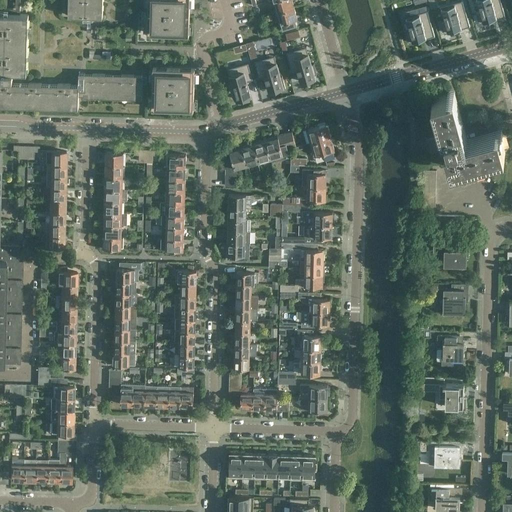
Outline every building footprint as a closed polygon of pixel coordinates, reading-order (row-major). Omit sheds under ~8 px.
[(103,17),(103,0),(68,0),(68,16),(103,17)] [(148,0),(147,33),(189,34),(190,0),(148,0)] [(294,7),(292,0),(274,0),(278,11),(294,7)] [(476,0),(480,12),(476,13),(478,18),(479,24),(494,20),(493,17),(497,16),(498,18),(503,17),(505,17),(500,0),(476,0)] [(442,22),(441,23),(444,34),(459,30),(458,27),(462,26),(462,28),(468,26),(468,27),(470,27),(468,21),(462,1),(461,1),(461,3),(441,9),(445,22),(442,22)] [(297,18),(294,7),(278,11),(281,23),(279,23),(281,30),(297,25),(295,19),(297,18)] [(27,73),(27,64),(24,63),(24,58),(24,52),(27,52),(28,35),(25,34),(25,23),(28,23),(28,14),(20,14),(20,9),(8,9),(4,9),(4,13),(0,13),(0,102),(12,103),(11,106),(29,106),(29,103),(35,103),(40,103),(40,107),(57,107),(58,104),(69,104),(69,107),(78,108),(79,95),(83,95),(83,97),(92,97),(92,94),(104,94),(104,98),(121,98),(121,95),(133,95),(133,98),(142,99),(143,75),(141,75),(141,76),(142,76),(142,78),(134,78),(134,75),(121,75),(121,77),(105,77),(105,74),(92,74),(92,76),(84,76),(85,74),(79,73),(78,84),(78,85),(78,87),(70,87),(70,84),(58,84),(58,86),(41,86),(42,83),(29,83),(29,85),(13,85),(13,82),(7,82),(7,78),(13,79),(13,72),(27,73)] [(409,31),(406,32),(409,44),(423,40),(423,37),(427,36),(427,38),(433,36),(433,37),(435,36),(431,23),(428,13),(406,19),(409,31)] [(260,21),(256,22),(253,23),(256,34),(263,32),(260,21)] [(253,41),(246,43),(250,59),(257,57),(253,41)] [(245,44),(234,47),(236,54),(247,51),(245,44)] [(293,51),(286,52),(291,69),(297,67),(297,68),(297,69),(298,69),(299,72),(298,72),(298,73),(301,82),(315,78),(314,75),(317,74),(314,64),(311,64),(306,49),(294,52),(293,51)] [(261,59),(254,61),(259,78),(265,76),(265,77),(265,78),(266,78),(267,81),(266,81),(267,81),(269,91),(274,89),(275,91),(285,88),(282,76),(280,77),(275,58),(262,61),(261,59)] [(241,67),(229,70),(233,86),(230,87),(233,97),(236,97),(237,100),(250,96),(248,87),(248,86),(247,86),(246,83),(247,83),(246,81),(253,80),(248,63),(241,65),(241,67)] [(152,108),(194,109),(195,67),(153,66),(152,108)] [(448,95),(437,98),(432,100),(442,136),(437,137),(441,149),(446,148),(451,168),(505,153),(501,137),(504,136),(503,129),(467,139),(454,91),(447,93),(448,95)] [(308,129),(311,142),(331,137),(329,131),(328,125),(327,125),(327,124),(325,124),(325,122),(318,124),(318,126),(308,129)] [(286,133),(290,148),(296,146),(292,132),(291,132),(287,133),(286,133)] [(277,136),(278,138),(273,139),(272,137),(266,141),(271,158),(272,162),(289,157),(289,153),(288,148),(290,148),(286,133),(283,134),(278,136),(278,135),(277,136)] [(332,142),(331,137),(311,142),(315,155),(323,153),(325,159),(334,156),(333,150),(334,150),(334,148),(332,142)] [(271,158),(266,141),(261,142),(260,140),(254,144),(260,162),(271,158)] [(260,162),(254,144),(249,146),(248,144),(242,147),(247,165),(260,162)] [(247,165),(242,147),(237,149),(236,147),(230,151),(232,159),(233,158),(236,168),(247,165)] [(144,162),(145,150),(144,150),(140,150),(140,149),(135,149),(135,154),(139,154),(139,161),(144,162)] [(66,163),(66,151),(46,151),(46,163),(47,163),(66,163)] [(123,165),(123,153),(116,153),(116,152),(114,152),(114,153),(106,152),(106,165),(123,165)] [(168,154),(168,167),(186,167),(186,155),(178,154),(176,154),(168,154)] [(233,158),(232,159),(221,162),(222,163),(223,167),(223,169),(226,169),(226,174),(225,174),(237,175),(237,174),(236,168),(233,158)] [(65,175),(66,163),(47,163),(46,175),(65,175)] [(123,178),(123,165),(106,165),(105,177),(123,178)] [(185,179),(186,167),(168,167),(168,179),(172,179),(185,179)] [(308,176),(308,186),(319,186),(325,186),(326,173),(314,173),(314,176),(308,176)] [(65,187),(65,175),(46,175),(46,186),(51,187),(65,187)] [(122,189),(123,178),(105,177),(105,189),(122,189)] [(185,191),(185,179),(172,179),(168,179),(165,179),(165,191),(167,191),(177,191),(185,191)] [(312,205),(312,199),(325,199),(325,186),(319,186),(308,186),(304,186),(303,198),(301,198),(301,197),(292,197),(283,197),(283,204),(301,205),(312,205)] [(65,199),(65,187),(51,187),(51,199),(65,199)] [(122,201),(122,189),(105,189),(105,200),(122,201)] [(185,203),(185,191),(177,191),(167,191),(167,202),(185,203)] [(251,207),(251,195),(246,195),(229,194),(229,195),(228,206),(228,207),(246,207),(251,207)] [(64,211),(65,199),(51,199),(50,211),(64,211)] [(122,213),(122,201),(105,200),(104,212),(122,213)] [(184,215),(185,203),(167,202),(167,214),(184,215)] [(246,219),(246,207),(228,207),(228,218),(228,219),(246,219)] [(64,211),(50,211),(45,210),(45,222),(46,222),(64,223),(64,211)] [(314,217),(314,224),(332,224),(332,213),(332,212),(323,212),(323,211),(322,211),(322,212),(318,212),(318,211),(317,211),(311,211),(311,217),(314,217)] [(122,225),(122,213),(104,212),(104,225),(122,225)] [(184,227),(184,215),(167,214),(166,226),(184,227)] [(251,219),(246,219),(228,219),(228,230),(228,231),(250,231),(251,219)] [(64,235),(64,223),(46,222),(45,234),(64,235)] [(332,225),(332,224),(314,224),(314,231),(305,231),(305,237),(317,237),(322,237),(332,237),(332,236),(332,225)] [(126,225),(122,225),(104,225),(104,236),(121,237),(126,237),(126,225)] [(184,227),(166,226),(164,226),(164,238),(184,239),(184,227)] [(250,243),(250,231),(228,231),(227,242),(227,243),(250,243)] [(63,247),(64,235),(45,234),(45,240),(49,241),(49,247),(63,247)] [(121,249),(121,237),(104,236),(103,248),(111,248),(111,249),(113,249),(113,248),(121,249)] [(183,250),(184,239),(164,238),(163,250),(174,250),(175,250),(183,250)] [(466,266),(465,266),(465,257),(469,257),(469,256),(468,256),(468,250),(464,250),(464,241),(465,241),(465,240),(434,239),(433,247),(434,247),(434,252),(433,252),(433,253),(447,253),(446,265),(444,265),(444,266),(466,266)] [(250,259),(250,243),(227,243),(227,254),(227,255),(227,258),(250,259)] [(23,263),(23,262),(18,262),(18,246),(0,245),(0,295),(22,296),(22,295),(22,290),(22,285),(22,280),(5,280),(5,277),(23,277),(23,273),(22,273),(22,268),(23,268),(22,268),(23,263)] [(324,249),(302,248),(302,261),(323,261),(324,249)] [(323,267),(323,261),(302,261),(302,273),(324,273),(325,267),(323,267)] [(131,280),(132,268),(117,268),(116,280),(131,280)] [(182,269),(182,282),(197,282),(197,270),(182,269)] [(237,271),(237,283),(251,283),(258,284),(259,272),(237,271)] [(77,272),(70,272),(59,272),(58,283),(62,283),(76,284),(79,284),(79,277),(77,277),(77,272)] [(324,282),(324,273),(302,273),(301,280),(296,280),(295,285),(288,285),(288,284),(285,284),(285,282),(281,281),(280,291),(298,292),(299,285),(323,286),(323,282),(324,282)] [(131,292),(131,280),(116,280),(116,291),(131,292)] [(196,293),(197,282),(182,282),(181,293),(196,293)] [(76,284),(62,283),(62,295),(76,296),(76,284)] [(251,295),(251,283),(237,283),(236,295),(251,295)] [(465,313),(465,302),(465,296),(462,296),(463,289),(438,288),(437,312),(443,312),(443,313),(465,313)] [(131,304),(131,292),(116,291),(116,303),(131,304)] [(321,292),(298,292),(280,291),(280,297),(298,298),(299,299),(300,300),(303,301),(304,302),(306,302),(308,303),(309,303),(309,310),(311,310),(330,311),(330,310),(330,299),(330,298),(321,298),(321,292)] [(196,305),(196,293),(181,293),(181,305),(196,305)] [(22,296),(0,295),(0,329),(21,330),(21,329),(21,324),(21,319),(22,314),(4,314),(4,311),(22,311),(22,307),(21,307),(21,302),(22,302),(22,301),(21,301),(22,296)] [(76,307),(76,296),(62,295),(62,307),(76,307)] [(251,307),(251,295),(236,295),(236,307),(251,307)] [(131,316),(131,304),(116,303),(116,316),(131,316)] [(196,318),(196,305),(181,305),(181,317),(196,318)] [(75,319),(76,307),(62,307),(61,319),(75,319)] [(251,319),(251,307),(236,307),(236,319),(251,319)] [(330,311),(311,310),(311,312),(304,313),(306,323),(330,324),(330,323),(329,323),(330,311)] [(130,328),(131,316),(116,316),(115,328),(130,328)] [(195,330),(196,318),(181,317),(180,329),(195,330)] [(75,331),(75,319),(61,319),(61,331),(75,331)] [(250,331),(251,319),(236,319),(235,331),(250,331)] [(130,340),(130,328),(115,328),(115,340),(130,340)] [(21,330),(0,329),(0,363),(3,364),(3,363),(20,364),(20,363),(20,358),(20,353),(21,353),(21,348),(3,348),(3,345),(21,345),(21,341),(20,341),(21,336),(21,335),(21,330)] [(195,342),(195,330),(180,329),(180,342),(195,342)] [(75,343),(75,331),(61,331),(61,343),(75,343)] [(250,343),(250,331),(235,331),(235,343),(250,343)] [(303,340),(303,347),(321,348),(321,335),(300,334),(300,339),(303,340)] [(466,344),(464,344),(464,343),(459,343),(459,342),(459,336),(460,336),(460,335),(437,335),(437,343),(443,343),(443,350),(438,349),(436,351),(436,359),(438,361),(441,361),(441,365),(453,365),(453,359),(464,360),(464,349),(466,349),(466,344)] [(130,352),(130,340),(115,340),(115,352),(122,352),(130,352)] [(195,342),(180,342),(176,342),(175,354),(180,354),(195,354),(195,342)] [(75,355),(75,343),(61,343),(61,355),(75,355)] [(250,355),(250,343),(235,343),(235,355),(250,355)] [(321,354),(321,348),(303,347),(302,360),(321,360),(321,354)] [(129,365),(130,352),(122,352),(115,352),(114,364),(129,365)] [(194,366),(195,354),(180,354),(179,366),(194,366)] [(74,368),(75,355),(61,355),(60,367),(63,367),(74,368)] [(249,368),(250,355),(235,355),(234,368),(249,368)] [(296,372),(307,373),(320,373),(320,368),(321,368),(321,360),(302,360),(302,368),(294,367),(293,372),(278,372),(278,377),(296,378),(296,372)] [(182,368),(182,374),(182,378),(186,378),(186,375),(194,375),(194,369),(182,368)] [(463,407),(464,385),(464,384),(446,383),(444,383),(444,378),(420,377),(420,388),(439,389),(439,398),(440,398),(445,398),(445,406),(463,407)] [(133,405),(133,390),(133,384),(121,383),(121,389),(121,396),(121,404),(133,405)] [(328,387),(328,385),(318,384),(318,385),(313,385),(313,384),(300,384),(300,397),(309,397),(328,397),(328,395),(330,395),(330,387),(328,387)] [(74,386),(63,385),(54,385),(54,398),(63,398),(73,398),(74,386)] [(157,405),(157,390),(157,386),(145,385),(145,390),(145,405),(157,405)] [(181,406),(181,388),(169,388),(169,391),(169,406),(181,406)] [(193,406),(194,388),(181,388),(181,406),(193,406)] [(284,393),(278,393),(278,389),(265,388),(265,394),(265,408),(272,409),(272,411),(278,411),(283,411),(284,399),(284,393)] [(145,405),(145,390),(134,390),(134,405),(145,405)] [(169,406),(169,391),(157,390),(157,405),(169,406)] [(253,408),(253,393),(241,393),(241,399),(241,408),(253,408)] [(265,408),(265,394),(253,393),(253,408),(265,408)] [(328,398),(328,397),(309,397),(308,404),(306,404),(306,409),(313,410),(317,410),(327,410),(327,409),(327,398),(328,398)] [(73,410),(73,398),(63,398),(54,398),(52,398),(51,410),(58,410),(73,410)] [(73,422),(73,410),(58,410),(58,422),(73,422)] [(72,435),(72,434),(73,422),(58,422),(52,422),(51,434),(58,434),(65,434),(72,435)] [(421,440),(420,450),(429,451),(429,465),(460,466),(460,452),(459,452),(460,446),(460,441),(421,440)] [(511,473),(511,451),(502,451),(502,452),(503,452),(502,457),(502,458),(511,458),(511,474),(511,473)] [(242,478),(243,454),(230,453),(230,459),(228,459),(228,468),(230,468),(230,478),(242,478)] [(254,478),(255,453),(254,453),(254,454),(243,454),(242,478),(254,478)] [(266,479),(267,454),(255,454),(255,453),(254,478),(266,479)] [(278,478),(279,455),(267,454),(266,479),(267,479),(267,477),(278,478)] [(290,479),(291,454),(290,454),(290,455),(279,455),(278,478),(290,478),(290,479)] [(302,480),(303,455),(291,455),(291,454),(290,479),(302,480)] [(315,456),(303,455),(302,480),(303,480),(303,479),(315,479),(315,470),(317,470),(317,462),(315,462),(315,456)] [(59,481),(59,466),(59,460),(48,459),(48,465),(47,480),(57,481),(57,482),(57,481),(59,481)] [(23,480),(24,465),(12,464),(11,480),(21,480),(21,481),(22,481),(22,480),(23,480)] [(35,480),(36,465),(24,465),(23,480),(33,480),(33,481),(34,481),(33,480),(35,480)] [(47,480),(48,465),(36,465),(35,480),(45,480),(45,481),(46,481),(45,480),(47,480)] [(72,466),(59,466),(59,481),(71,481),(71,479),(72,479),(71,479),(72,466)] [(460,488),(460,487),(460,484),(431,483),(431,487),(430,487),(430,508),(436,509),(459,509),(460,494),(460,488)] [(229,496),(229,508),(253,509),(253,497),(229,496)] [(313,511),(314,505),(309,505),(309,499),(290,498),(289,511),(313,511)] [(511,511),(511,501),(501,501),(501,508),(504,508),(504,511),(511,511)]
